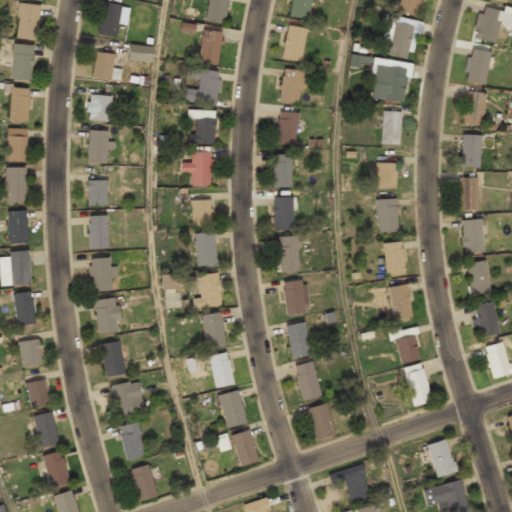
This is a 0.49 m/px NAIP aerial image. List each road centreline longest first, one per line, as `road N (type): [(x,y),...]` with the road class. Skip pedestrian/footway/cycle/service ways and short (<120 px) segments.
road 1 (residential): [(496,511),(433,271),(429,112),(450,0)]
road 2 (residential): [(304,511),(263,371),(241,210),(249,63),(262,0)]
road 3 (residential): [(109,511),(78,400),(59,264),(56,121),(71,0)]
road 4 (residential): [(162,511),(511,391)]
